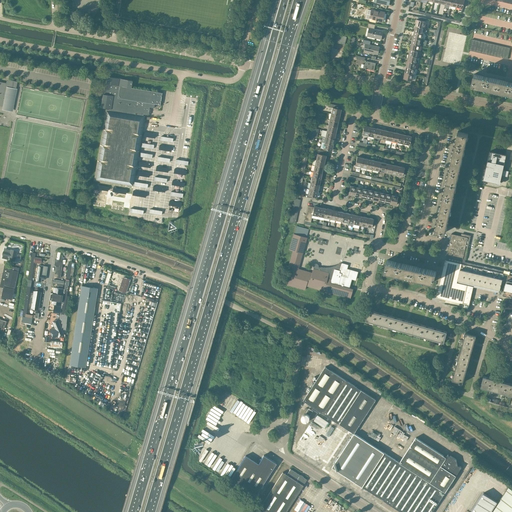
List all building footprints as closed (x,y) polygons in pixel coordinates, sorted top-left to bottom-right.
[(385,12),(372,9),(370,18),(371,18),(370,21),(376,22),(376,21),(377,21),(378,20),(383,21),(385,12)] [(418,19),(417,19),(415,25),(424,27),(426,21),(418,19)] [(375,24),(368,23),(367,28),(369,28),(368,36),(381,39),(383,31),(374,29),(375,24)] [(346,36),(333,33),(331,41),(344,44),(346,36)] [(420,45),(422,39),(413,37),(411,43),(420,45)] [(371,41),(364,40),(363,43),(366,44),(364,51),(378,54),(379,47),(370,45),(371,41)] [(418,57),(419,51),(410,49),(409,55),(418,57)] [(374,71),(376,63),(366,61),(365,65),(364,64),(363,68),(366,69),(367,69),(374,71)] [(413,80),(414,74),(405,72),(404,78),(413,80)] [(496,90),(499,80),(483,76),(474,74),(472,84),(496,90)] [(107,76),(106,83),(106,85),(105,85),(103,94),(100,107),(101,107),(108,109),(108,110),(106,110),(95,179),(132,185),(144,116),(143,116),(143,114),(148,115),(149,107),(154,108),(155,104),(160,105),(162,93),(131,88),(132,80),(107,76)] [(17,82),(9,80),(8,84),(0,82),(0,105),(4,106),(5,102),(14,104),(17,89),(15,89),(17,82)] [(511,82),(508,82),(499,80),(496,90),(511,93),(511,82)] [(341,109),(341,106),(331,104),(330,107),(332,108),(331,113),(340,115),(341,109)] [(446,232),(467,139),(468,133),(458,131),(440,207),(438,207),(436,215),(439,215),(435,230),(446,232)] [(411,136),(405,135),(403,144),(412,146),(413,140),(410,140),(411,136)] [(334,138),(326,137),(323,136),(321,142),(322,142),(324,143),(324,142),(333,144),(334,138)] [(332,151),(333,144),(324,142),(324,143),(322,142),(321,148),(317,147),(316,150),(326,152),(327,149),(332,151)] [(325,155),(326,152),(316,150),(315,153),(317,154),(316,160),(325,162),(326,156),(325,155)] [(483,180),(500,184),(506,155),(490,151),(483,180)] [(384,172),(386,164),(380,162),(378,171),(384,172)] [(316,197),(318,191),(309,189),(308,195),(306,194),(305,197),(313,198),(314,196),(316,197)] [(378,201),(380,193),(374,191),(372,200),(378,201)] [(398,196),(392,195),(390,204),(396,205),(398,196)] [(318,216),(320,207),(314,206),(314,207),(313,210),(312,213),(312,215),(318,216)] [(371,228),(373,219),(367,218),(365,226),(371,228)] [(466,243),(468,237),(462,236),(451,233),(450,239),(466,243)] [(333,266),(330,267),(328,267),(326,268),(323,267),(320,267),(320,268),(318,267),(318,266),(318,265),(318,264),(317,264),(316,264),(315,264),(314,265),(314,266),(312,272),(298,269),(307,237),(294,234),(289,250),(293,251),(286,274),(288,274),(285,284),(305,289),(306,286),(350,298),(353,289),(349,288),(351,279),(355,280),(357,272),(347,269),(348,265),(342,263),(340,263),(337,264),(335,266),(333,266)] [(465,248),(466,243),(450,239),(449,244),(465,248)] [(464,253),(465,248),(449,244),(448,250),(464,253)] [(17,251),(10,250),(9,252),(3,251),(3,255),(9,257),(8,259),(14,261),(17,251)] [(463,259),(464,253),(448,250),(446,255),(457,258),(463,259)] [(32,253),(28,280),(31,281),(34,262),(38,263),(41,263),(42,259),(35,257),(35,253),(32,253)] [(409,276),(412,266),(387,260),(385,270),(409,276)] [(445,260),(437,297),(463,303),(462,308),(468,309),(472,293),(474,284),(469,283),(463,281),(462,287),(454,285),(446,283),(451,261),(445,260)] [(451,261),(446,283),(454,285),(459,263),(451,261)] [(459,263),(454,285),(462,287),(463,281),(467,265),(459,263)] [(467,265),(463,281),(469,283),(473,266),(467,265)] [(436,271),(412,266),(409,276),(434,282),(436,271)] [(473,266),(469,283),(474,284),(477,284),(480,268),(473,266)] [(480,268),(477,284),(484,286),(487,270),(480,268)] [(18,272),(9,270),(8,270),(7,272),(8,273),(6,285),(14,287),(18,272)] [(487,270),(484,286),(491,288),(494,271),(487,270)] [(494,271),(491,288),(500,290),(499,291),(503,292),(505,282),(502,281),(502,279),(503,279),(504,273),(494,271)] [(502,279),(502,281),(505,282),(503,292),(502,296),(511,298),(511,275),(504,273),(503,279),(502,279)] [(123,277),(118,290),(126,293),(130,280),(123,277)] [(85,367),(97,288),(81,285),(69,364),(85,367)] [(62,305),(59,319),(63,320),(63,319),(67,319),(67,315),(69,296),(66,296),(67,289),(68,286),(65,286),(64,289),(62,305)] [(14,290),(3,287),(1,297),(12,299),(14,290)] [(38,309),(41,293),(33,291),(30,307),(38,309)] [(61,301),(62,293),(49,291),(48,299),(61,301)] [(60,306),(47,304),(47,308),(51,309),(50,312),(56,313),(57,310),(60,310),(60,306)] [(383,325),(386,314),(369,310),(366,320),(383,325)] [(399,330),(402,319),(386,314),(383,325),(399,330)] [(10,322),(11,320),(0,316),(0,336),(2,337),(7,321),(10,322)] [(414,334),(417,323),(402,319),(399,330),(414,334)] [(54,331),(55,321),(44,320),(42,332),(49,333),(49,330),(54,331)] [(429,338),(433,328),(417,323),(414,334),(429,338)] [(444,342),(447,332),(433,328),(429,338),(444,342)] [(471,354),(474,345),(476,336),(466,333),(460,351),(471,354)] [(56,349),(56,351),(61,351),(62,341),(50,341),(50,348),(56,349)] [(467,369),(471,355),(471,354),(460,351),(456,366),(467,369)] [(376,399),(362,390),(325,366),(314,384),(313,383),(312,382),(309,386),(311,388),(303,400),(339,424),(354,434),(354,433),(376,399)] [(463,383),(466,371),(467,369),(456,366),(452,380),(453,380),(452,384),(461,387),(461,386),(462,383),(463,383)] [(497,391),(500,381),(484,376),(481,387),(497,391)] [(511,395),(511,384),(500,381),(497,391),(511,395)] [(225,393),(217,405),(248,423),(255,411),(225,393)] [(204,429),(200,434),(208,440),(217,428),(207,421),(202,428),(204,429)] [(396,508),(434,449),(416,437),(399,462),(354,433),(354,434),(332,467),(396,508)] [(446,457),(434,449),(396,508),(401,511),(432,511),(461,467),(457,465),(456,459),(450,455),(450,456),(448,454),(446,457)] [(255,497),(276,463),(264,455),(258,463),(246,455),(229,481),(255,497)] [(285,511),(307,479),(303,477),(290,469),(287,474),(283,472),(259,509),(264,511),(285,511)] [(511,511),(511,489),(508,487),(491,511),(490,511),(497,502),(484,493),(470,511),(511,511)]
